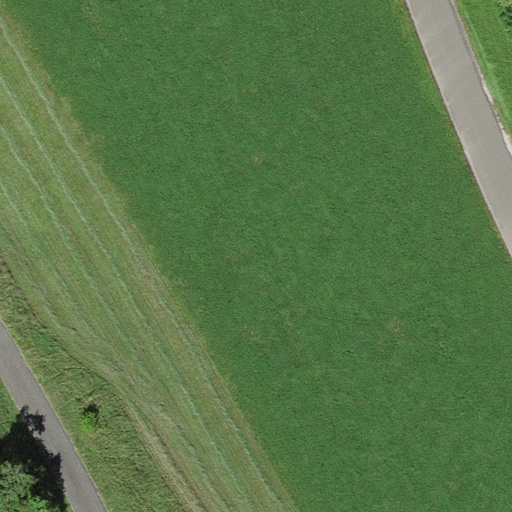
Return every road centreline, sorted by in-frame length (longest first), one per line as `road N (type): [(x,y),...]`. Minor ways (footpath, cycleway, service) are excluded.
road 1 (unclassified): [(432,0),(511,201)]
road 2 (track): [(0,344),(91,511)]
